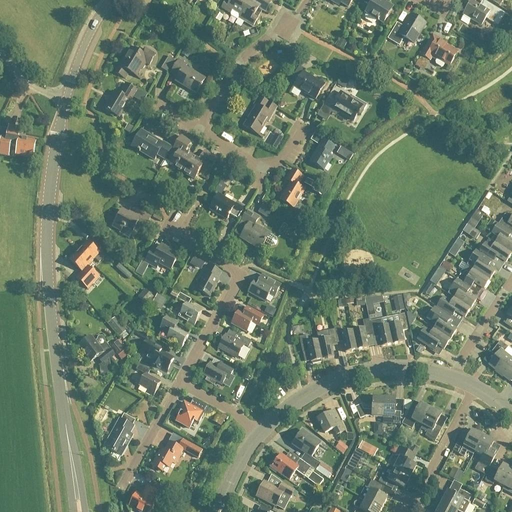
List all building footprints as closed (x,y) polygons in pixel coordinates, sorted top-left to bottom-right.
[(237,22),(238,20),(240,16),(245,8),(241,6),(244,0),(231,0),(228,5),(225,3),(221,9),(230,15),(231,18),(237,22)] [(272,0),(256,0),(254,3),(248,0),(244,0),(241,6),(245,8),(240,16),(238,20),(252,28),(259,17),(258,16),(261,11),(265,14),(273,0),(272,0)] [(348,9),(353,0),(326,0),(333,4),(335,1),(348,9)] [(378,23),(379,22),(383,24),(392,9),(377,0),(365,0),(363,5),(369,9),(366,14),(368,14),(367,16),(366,18),(366,20),(373,24),(375,24),(376,22),(378,23)] [(485,19),(493,24),(496,26),(504,14),(486,3),(482,9),(471,3),(460,21),(467,26),(471,20),(481,26),(485,19)] [(414,45),(425,25),(412,17),(405,29),(397,24),(388,40),(399,47),(404,39),(414,45)] [(449,67),(457,54),(445,46),(446,45),(432,36),(420,56),(428,61),(430,58),(436,62),(435,63),(436,65),(440,68),(443,68),(445,64),(449,67)] [(343,52),(346,45),(339,41),(335,48),(343,52)] [(141,81),(133,76),(138,69),(141,71),(145,65),(148,67),(155,57),(144,50),(140,56),(131,50),(120,68),(119,68),(115,75),(124,80),(128,74),(140,81),(141,81)] [(187,60),(190,54),(191,54),(185,50),(181,56),(187,60)] [(170,73),(176,61),(170,58),(164,70),(170,73)] [(195,95),(204,81),(185,69),(187,67),(178,61),(170,74),(177,78),(175,82),(195,95)] [(315,101),(324,87),(302,73),(294,88),(315,101)] [(343,78),(338,87),(344,91),(350,82),(343,78)] [(130,103),(136,92),(125,85),(119,96),(115,93),(104,110),(118,119),(128,102),(130,103)] [(137,93),(133,100),(142,106),(147,98),(137,93)] [(356,115),(360,108),(348,101),(349,100),(340,94),(336,99),(331,96),(324,106),(338,114),(352,123),(357,115),(356,115)] [(268,124),(276,110),(258,99),(253,107),(255,108),(244,128),(258,136),(266,123),(268,124)] [(327,119),(331,111),(325,108),(322,116),(327,119)] [(152,121),(144,116),(141,122),(149,127),(152,121)] [(15,156),(32,160),(35,143),(18,139),(19,132),(7,130),(5,139),(1,138),(0,141),(0,156),(7,158),(9,148),(16,149),(15,156)] [(164,161),(171,150),(163,144),(162,145),(141,132),(131,148),(154,162),(157,157),(164,161)] [(266,146),(275,151),(282,139),(274,134),(266,146)] [(170,166),(182,173),(192,157),(185,153),(191,144),(181,138),(174,149),(179,152),(170,166)] [(328,157),(333,148),(322,141),(316,151),(317,151),(309,163),(323,172),(327,165),(331,159),(328,157)] [(217,160),(204,152),(199,161),(192,157),(182,173),(194,180),(201,168),(209,173),(217,160)] [(153,163),(150,168),(157,172),(160,168),(153,163)] [(293,210),(303,192),(295,187),(301,177),(291,172),(286,182),(289,184),(279,202),(293,210)] [(231,178),(225,174),(221,180),(228,184),(231,178)] [(500,184),(509,185),(510,176),(501,175),(500,184)] [(314,192),(317,187),(307,180),(304,185),(314,192)] [(237,220),(243,210),(235,205),(234,206),(218,196),(208,211),(225,221),(229,216),(237,220)] [(263,206),(260,211),(270,217),(273,212),(263,206)] [(485,207),(482,213),(488,216),(491,211),(485,207)] [(143,231),(149,219),(139,213),(135,220),(121,212),(112,228),(120,233),(123,229),(132,234),(136,227),(143,231)] [(261,249),(263,244),(270,248),(274,247),(276,244),(275,240),(268,236),(269,236),(254,226),(258,219),(247,212),(241,223),(234,234),(241,238),(240,239),(250,246),(252,243),(261,249)] [(479,212),(469,225),(476,230),(486,216),(479,212)] [(504,216),(497,226),(511,235),(511,233),(511,218),(511,220),(504,216)] [(511,242),(508,240),(511,235),(497,226),(491,236),(494,237),(490,242),(510,255),(511,252),(511,242)] [(229,239),(233,229),(229,227),(225,237),(229,239)] [(488,240),(478,254),(489,261),(489,262),(492,264),(495,259),(504,265),(510,255),(490,242),(488,240)] [(98,264),(103,259),(98,255),(98,254),(86,243),(77,253),(90,264),(94,260),(98,264)] [(170,271),(178,257),(166,251),(167,250),(161,246),(156,254),(151,252),(144,264),(155,270),(158,265),(170,271)] [(472,271),(488,282),(495,273),(489,269),(492,264),(489,262),(489,261),(478,254),(475,252),(465,267),(472,271)] [(90,264),(77,253),(69,262),(82,273),(76,280),(88,290),(93,285),(98,279),(98,278),(90,271),(94,267),(90,264)] [(129,283),(133,278),(121,267),(117,271),(129,283)] [(217,281),(221,274),(208,267),(203,274),(205,275),(195,291),(209,299),(218,282),(217,281)] [(464,274),(462,277),(460,276),(456,281),(470,290),(473,285),(482,291),(488,282),(472,271),(469,276),(465,273),(464,274)] [(274,298),(279,288),(261,278),(258,284),(254,282),(248,295),(264,303),(268,295),(274,298)] [(447,295),(453,300),(470,310),(476,301),(466,295),(470,290),(456,281),(447,295)] [(431,295),(436,288),(431,284),(426,291),(431,295)] [(153,299),(145,291),(138,299),(146,307),(153,299)] [(185,305),(179,316),(178,318),(193,327),(201,313),(188,306),(191,301),(179,294),(176,300),(185,305)] [(470,310),(453,300),(451,303),(443,298),(436,308),(451,318),(454,314),(463,320),(470,310)] [(366,302),(368,310),(374,308),(371,300),(366,302)] [(233,305),(227,311),(232,315),(237,310),(233,305)] [(257,328),(263,318),(250,310),(247,309),(243,315),(239,312),(231,326),(245,334),(251,324),(257,328)] [(435,327),(433,331),(449,341),(455,332),(446,325),(449,320),(433,310),(426,321),(435,327)] [(388,327),(391,346),(403,343),(401,333),(406,331),(403,316),(397,317),(399,325),(388,327)] [(158,339),(180,351),(187,337),(174,330),(177,325),(166,318),(159,330),(162,331),(158,339)] [(114,320),(108,325),(119,338),(125,333),(114,320)] [(352,333),(356,351),(367,348),(365,338),(371,337),(369,323),(368,323),(368,321),(362,323),(363,330),(352,333)] [(371,337),(371,339),(377,337),(380,349),(391,346),(388,327),(382,329),(380,321),(369,323),(371,337)] [(333,331),(336,344),(342,343),(344,354),(356,351),(352,333),(340,336),(339,327),(333,329),(333,331)] [(318,343),(322,361),(333,358),(330,348),(336,346),(336,344),(333,331),(327,332),(329,340),(318,343)] [(449,341),(433,331),(430,335),(423,331),(417,341),(430,350),(433,345),(443,351),(449,341)] [(247,350),(251,344),(240,338),(238,343),(225,336),(218,350),(236,360),(243,347),(247,350)] [(320,361),(322,361),(318,343),(306,345),(304,337),(298,338),(301,354),(307,353),(310,363),(311,363),(311,365),(320,363),(320,361)] [(91,339),(85,343),(84,342),(83,342),(83,341),(82,341),(81,341),(80,341),(79,342),(78,342),(78,343),(77,343),(77,344),(77,345),(77,346),(77,347),(78,348),(78,349),(89,365),(97,359),(102,367),(114,358),(106,347),(100,351),(91,339)] [(151,366),(166,374),(173,361),(160,353),(163,348),(148,340),(140,353),(148,357),(146,360),(151,363),(153,363),(151,366)] [(129,355),(119,342),(112,347),(122,360),(129,355)] [(511,357),(511,353),(499,343),(490,354),(495,358),(487,367),(498,375),(511,357)] [(511,378),(511,357),(498,375),(508,383),(511,378)] [(152,398),(160,384),(147,377),(150,372),(138,366),(135,371),(144,376),(138,387),(147,391),(145,394),(152,398)] [(209,366),(204,376),(207,378),(205,382),(213,387),(216,383),(221,385),(226,377),(229,379),(232,373),(221,367),(219,372),(209,366)] [(383,400),(371,400),(371,412),(362,412),(360,407),(354,409),(359,421),(365,418),(382,419),(383,400)] [(388,420),(387,426),(399,427),(399,414),(393,414),(394,401),(383,400),(382,419),(388,420)] [(193,422),(198,424),(203,415),(205,416),(207,416),(208,416),(210,415),(212,414),(213,413),(214,413),(207,408),(193,401),(190,406),(184,403),(182,407),(178,414),(180,415),(176,423),(189,430),(193,422)] [(414,424),(421,427),(430,411),(420,406),(414,416),(407,412),(400,426),(411,431),(414,424)] [(103,409),(98,419),(105,423),(111,413),(103,409)] [(440,416),(438,415),(439,414),(439,412),(434,410),(432,410),(431,412),(430,411),(421,427),(419,430),(426,433),(424,438),(434,443),(441,430),(434,427),(440,416)] [(335,437),(344,433),(339,421),(334,424),(329,414),(317,420),(324,435),(332,431),(335,437)] [(221,428),(226,419),(218,415),(215,420),(218,422),(217,425),(221,428)] [(112,437),(105,450),(112,453),(110,458),(110,460),(116,463),(118,462),(120,457),(120,458),(131,437),(129,436),(133,428),(119,421),(111,437),(112,437)] [(362,424),(355,427),(359,436),(366,433),(362,424)] [(474,454),(482,438),(481,438),(481,435),(474,432),(472,433),(471,433),(465,444),(458,440),(452,452),(459,456),(463,458),(466,453),(473,456),(474,454)] [(302,433),(292,447),(305,456),(300,462),(315,472),(319,466),(310,459),(320,445),(302,433)] [(485,437),(483,439),(482,438),(474,454),(481,458),(477,466),(474,471),(485,477),(488,472),(494,459),(497,454),(490,450),(493,444),(492,444),(492,441),(485,437)] [(175,466),(183,452),(197,459),(201,452),(182,442),(178,449),(168,444),(164,452),(160,450),(151,468),(162,474),(165,468),(169,470),(172,465),(175,466)] [(360,452),(367,456),(371,448),(364,444),(360,452)] [(338,457),(333,461),(337,467),(346,461),(343,457),(350,452),(345,445),(334,452),(338,457)] [(415,457),(418,450),(410,446),(407,452),(415,457)] [(396,464),(393,471),(408,479),(414,468),(408,464),(409,461),(412,462),(415,457),(399,449),(398,452),(392,462),(396,464)] [(362,455),(355,451),(347,467),(354,471),(362,455)] [(303,479),(310,470),(298,462),(294,467),(280,456),(274,464),(273,463),(269,468),(288,482),(295,473),(303,479)] [(493,484),(503,489),(511,472),(511,471),(502,466),(498,474),(491,470),(484,482),(492,486),(493,484)] [(402,491),(408,479),(393,471),(386,467),(377,484),(391,491),(393,486),(402,491)] [(346,471),(343,483),(350,485),(353,472),(346,471)] [(511,472),(503,489),(511,493),(511,494),(511,497),(511,472)] [(307,481),(318,489),(323,482),(312,474),(307,481)] [(359,499),(364,501),(381,510),(386,501),(379,497),(383,489),(371,482),(367,489),(365,488),(359,499)] [(289,500),(293,492),(281,485),(277,492),(263,484),(255,498),(275,508),(281,496),(289,500)] [(153,504),(159,494),(147,487),(142,498),(136,495),(129,508),(137,511),(150,511),(154,505),(153,504)] [(343,490),(337,487),(335,492),(340,495),(343,490)] [(441,505),(455,511),(464,511),(469,504),(466,503),(470,497),(459,491),(455,498),(447,493),(441,505)] [(485,503),(487,497),(480,494),(475,506),(483,509),(485,503)] [(380,511),(381,510),(364,501),(361,506),(357,504),(355,504),(354,505),(353,506),(353,508),(354,509),(356,510),(354,511),(380,511)]
